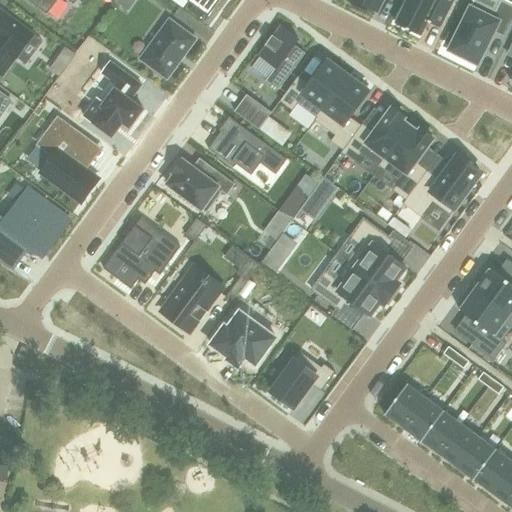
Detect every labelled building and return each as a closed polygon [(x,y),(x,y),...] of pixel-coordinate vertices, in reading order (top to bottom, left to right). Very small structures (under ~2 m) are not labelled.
[(25,0),(47,16),(58,0),(66,0),(74,5),(78,0),(25,0)] [(168,0),(184,11),(190,3),(210,18),(223,0),(168,0)] [(356,0),(378,10),(382,0),(356,0)] [(407,0),(395,24),(421,37),(428,22),(440,28),(446,17),(454,0),(407,0)] [(474,1),(449,51),(478,65),(486,48),(487,48),(488,46),(487,46),(491,38),(492,39),(493,37),(492,37),(494,32),(505,37),(511,23),(511,6),(501,1),(496,12),(474,1)] [(0,73),(3,76),(16,58),(17,58),(34,35),(0,10),(0,73)] [(141,59),(141,60),(142,60),(166,78),(167,79),(168,78),(167,78),(178,64),(185,55),(185,54),(195,41),(196,40),(195,39),(170,21),(171,21),(170,20),(169,21),(169,22),(142,59),(141,59)] [(267,47),(260,56),(276,68),(266,81),(279,90),(306,54),(295,46),(299,40),(281,27),(274,37),(273,36),(272,37),(273,38),(268,45),(267,44),(266,46),(267,47)] [(59,55),(68,61),(75,53),(66,46),(59,55)] [(298,77),(280,102),(292,111),(298,104),(317,118),(315,121),(348,77),(327,61),(310,85),(298,77)] [(97,99),(84,117),(112,138),(123,124),(130,129),(144,110),(131,100),(142,85),(110,62),(101,73),(118,86),(105,104),(97,99)] [(348,77),(315,121),(335,136),(331,142),(343,151),(362,126),(350,118),(370,92),(348,77)] [(0,117),(11,102),(0,93),(0,117)] [(247,95),(235,112),(259,130),(271,113),(247,95)] [(343,151),(342,153),(354,162),(361,153),(381,167),(413,124),(392,109),(386,117),(374,133),(363,125),(362,126),(343,151)] [(58,116),(36,146),(53,159),(42,174),(80,203),(98,178),(87,171),(74,161),(90,140),(58,116)] [(210,148),(208,150),(234,169),(235,167),(232,164),(235,160),(238,163),(251,173),(259,163),(276,175),(287,161),(229,118),(228,119),(231,122),(223,133),(222,132),(210,148)] [(269,118),(260,130),(268,136),(277,124),(269,118)] [(413,124),(381,167),(401,182),(394,191),(406,200),(427,172),(416,164),(428,148),(434,139),(413,124)] [(406,200),(403,205),(421,218),(433,202),(451,215),(481,174),(457,156),(439,181),(427,172),(406,200)] [(175,175),(168,185),(207,213),(222,192),(227,196),(235,185),(216,171),(209,180),(193,168),(183,161),(174,174),(175,175)] [(317,188),(331,198),(338,189),(324,178),(317,188)] [(0,221),(0,257),(12,266),(28,244),(43,255),(67,221),(29,192),(5,225),(0,221)] [(291,221),(300,210),(287,200),(278,211),(291,221)] [(389,222),(407,235),(413,228),(394,214),(389,222)] [(196,220),(185,235),(195,242),(206,227),(196,220)] [(361,245),(348,262),(392,295),(400,284),(397,281),(406,268),(383,251),(391,240),(364,220),(351,238),(361,245)] [(135,226),(103,269),(131,290),(138,280),(146,285),(155,272),(160,276),(175,255),(135,226)] [(264,262),(277,272),(297,245),(284,236),(264,262)] [(250,258),(238,274),(248,281),(260,265),(250,258)] [(325,273),(312,290),(339,310),(347,299),(371,316),(380,303),(384,306),(392,295),(348,262),(335,280),(325,273)] [(480,283),(475,290),(511,317),(511,284),(496,273),(490,269),(489,270),(488,272),(485,269),(476,281),(480,283)] [(192,272),(162,313),(189,332),(198,320),(201,322),(202,321),(201,320),(206,313),(207,313),(208,312),(205,310),(218,291),(208,284),(209,282),(204,279),(203,280),(192,272)] [(467,294),(458,306),(462,308),(460,310),(459,311),(466,315),(482,327),(470,343),(494,361),(507,344),(503,341),(511,328),(511,317),(475,290),(470,296),(467,294)] [(225,326),(211,345),(229,359),(227,360),(238,368),(246,358),(256,366),(276,339),(240,312),(228,328),(225,326)] [(449,347),(444,354),(454,361),(459,355),(449,347)] [(301,353),(271,393),(293,409),(311,384),(321,392),(335,373),(324,365),(322,368),(301,353)] [(463,368),(468,362),(459,355),(454,361),(463,368)] [(479,380),(489,387),(494,380),(484,373),(479,380)] [(494,380),(489,387),(498,394),(503,387),(494,380)] [(385,415),(386,416),(386,415),(404,428),(426,399),(408,386),(409,385),(408,384),(385,415)] [(443,411),(426,399),(404,428),(421,441),(421,442),(444,411),(443,411)] [(439,454),(461,425),(444,412),(445,411),(444,411),(421,442),(422,443),(422,442),(439,454)] [(478,437),(461,425),(439,454),(456,467),(478,437)] [(478,437),(456,467),(473,480),(474,481),(496,450),(496,449),(495,450),(478,437)] [(496,450),(474,481),(474,480),(491,493),(511,464),(511,462),(497,451),(497,450),(496,450)] [(511,464),(491,493),(509,506),(511,501),(511,464)]
